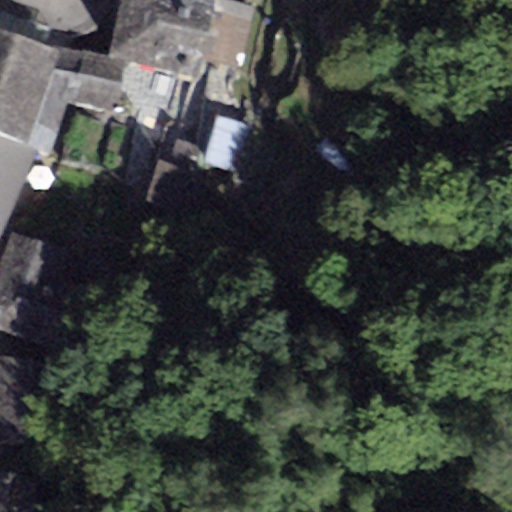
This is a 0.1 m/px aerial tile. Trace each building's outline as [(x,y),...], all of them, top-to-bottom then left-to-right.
[(244,6),(215,0),(124,0),(111,69),(226,92),(244,6)] [(65,64),(0,38),(0,144),(29,156),(65,64)] [(0,232),(29,156),(0,144),(0,232)] [(62,262),(12,247),(0,287),(0,345),(69,366),(85,313),(50,302),(62,262)] [(26,380),(0,378),(0,454),(23,456),(26,380)] [(17,511),(18,496),(0,495),(0,511),(17,511)]
